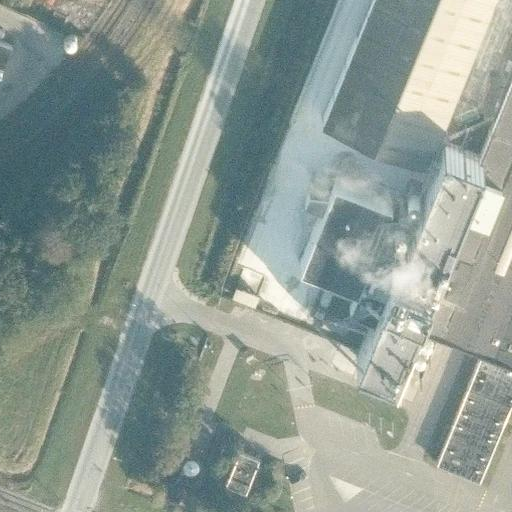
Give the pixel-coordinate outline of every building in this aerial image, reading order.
[(491,0),(367,0),(321,116),(427,159),(491,0)] [(0,63),(4,66),(13,45),(0,39),(0,63)] [(360,347),(357,356),(396,372),(418,319),(482,345),(435,461),(480,479),(511,402),(511,72),(480,152),(445,138),(407,231),(375,311),(360,347)] [(322,205),(300,259),(358,282),(350,301),(375,311),(407,231),(382,221),(392,196),(335,173),(328,190),(309,188),(305,198),(322,205)] [(259,453),(239,446),(225,484),(245,491),(259,453)] [(183,487),(164,479),(160,490),(178,498),(183,487)]
